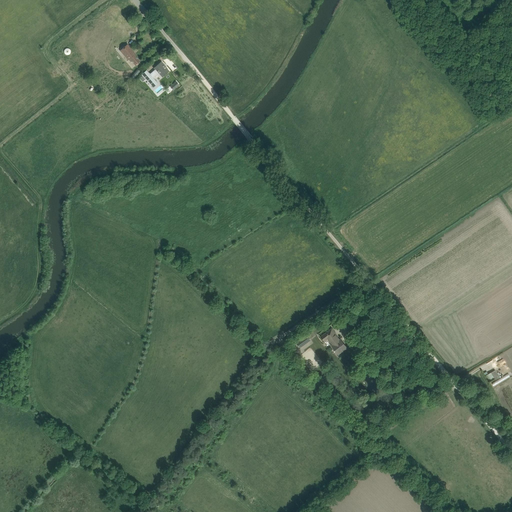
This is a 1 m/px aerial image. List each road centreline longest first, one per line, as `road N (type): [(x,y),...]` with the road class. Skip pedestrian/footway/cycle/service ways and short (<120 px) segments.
road 1 (unclassified): [(511,451),(136,0)]
road 2 (track): [(104,0),(47,44),(73,84),(0,146)]
road 3 (track): [(0,150),(39,197),(34,294),(0,320)]
